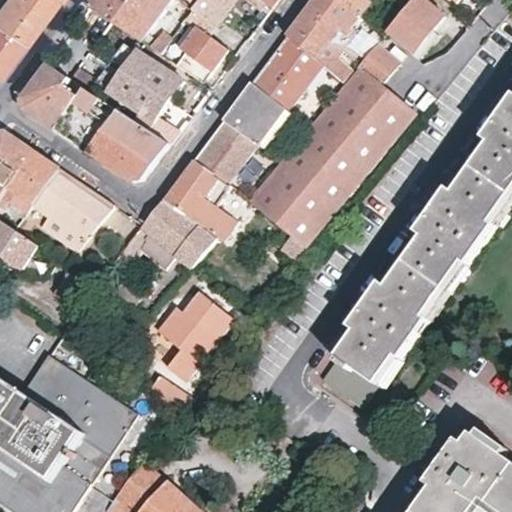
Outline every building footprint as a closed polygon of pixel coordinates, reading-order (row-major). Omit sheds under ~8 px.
[(0,21),(29,41),(43,22),(58,0),(6,0),(0,9),(0,21)] [(96,0),(91,7),(149,46),(155,36),(151,34),(176,0),(96,0)] [(273,8),(262,0),(203,0),(202,2),(196,10),(189,18),(212,35),(238,0),(252,0),(264,9),(263,10),(269,15),(273,8)] [(262,0),(273,8),(279,0),(262,0)] [(316,0),(301,20),(288,37),(319,61),(333,44),(341,32),(347,36),(354,27),(363,15),(344,0),(316,0)] [(344,0),(363,15),(375,0),(406,0),(412,4),(415,0),(344,0)] [(396,38),(394,41),(410,54),(444,16),(425,0),(415,0),(412,4),(389,31),(396,38)] [(479,8),(472,1),(465,8),(472,15),(479,8)] [(458,21),(465,28),(470,23),(462,16),(458,21)] [(212,35),(189,18),(175,37),(163,55),(206,83),(230,50),(212,35)] [(29,41),(0,21),(0,75),(5,74),(19,55),(29,41)] [(360,32),(354,27),(347,36),(341,32),(333,44),(344,53),(360,32)] [(384,38),(386,34),(379,29),(370,40),(377,45),(384,38)] [(165,30),(152,48),(163,55),(175,37),(165,30)] [(271,61),(254,82),(291,111),(326,66),(319,61),(288,37),(271,61)] [(357,69),(361,71),(378,85),(398,60),(382,47),(387,42),(384,38),(377,45),(357,69)] [(137,116),(134,120),(150,131),(165,112),(186,82),(141,52),(111,92),(120,98),(117,102),(137,116)] [(329,69),(346,83),(351,76),(334,63),(329,69)] [(73,80),(49,64),(24,99),(25,108),(40,119),(56,130),(81,97),(69,87),(73,80)] [(251,201),(292,234),(308,246),(413,114),(378,85),(361,71),(252,200),(251,201)] [(240,102),(226,121),(265,151),(294,114),(291,111),(254,82),(240,102)] [(81,97),(56,130),(71,139),(91,152),(121,111),(87,89),(81,97)] [(325,380),(364,407),(400,356),(404,359),(431,321),(427,317),(465,262),(470,265),(497,226),(493,223),(511,194),(511,97),(504,110),(502,109),(492,122),(494,124),(484,138),(490,142),(454,193),(449,188),(438,205),(436,204),(428,216),(429,217),(420,231),(425,236),(389,287),(383,283),(374,297),(372,296),(361,312),(363,313),(354,326),(359,331),(325,380)] [(145,180),(171,145),(150,131),(134,120),(121,111),(91,152),(102,159),(127,177),(134,182),(145,180)] [(171,145),(186,126),(165,112),(150,131),(171,145)] [(210,142),(196,161),(229,184),(230,183),(250,162),(260,170),(271,156),(265,151),(226,121),(210,142)] [(0,207),(14,185),(36,151),(9,132),(0,134),(0,207)] [(42,205),(64,170),(52,162),(36,151),(14,185),(42,205)] [(184,177),(166,201),(220,240),(227,245),(233,236),(205,214),(211,206),(200,197),(205,190),(218,199),(229,184),(196,161),(184,177)] [(90,188),(64,170),(42,205),(39,209),(50,217),(45,225),(43,227),(81,255),(87,247),(116,206),(90,188)] [(220,240),(166,201),(160,208),(145,226),(121,258),(132,266),(144,251),(169,269),(179,256),(194,267),(199,262),(220,240)] [(50,217),(39,209),(34,217),(45,225),(50,217)] [(0,243),(8,248),(4,253),(27,269),(29,268),(34,272),(38,266),(32,262),(45,245),(25,231),(1,216),(0,215),(0,243)] [(283,246),(302,262),(313,250),(308,246),(292,234),(283,246)] [(72,266),(58,288),(62,291),(66,292),(75,293),(80,296),(91,279),(72,266)] [(108,276),(101,284),(108,289),(115,280),(108,276)] [(17,286),(9,297),(27,309),(35,298),(17,286)] [(62,291),(58,288),(54,293),(61,298),(66,292),(62,291)] [(239,320),(203,291),(186,312),(179,306),(160,331),(163,334),(180,321),(215,349),(239,320)] [(75,293),(66,292),(61,298),(73,306),(80,296),(75,293)] [(215,349),(180,321),(163,334),(184,350),(170,367),(189,382),(215,349)] [(0,375),(0,500),(17,511),(75,511),(93,486),(141,415),(51,355),(26,392),(0,375)] [(195,398),(162,375),(151,390),(184,412),(195,398)] [(511,511),(511,461),(472,433),(464,443),(459,439),(428,482),(434,486),(415,511),(477,511),(486,500),(503,511),(511,511)] [(171,441),(164,437),(160,441),(167,446),(171,441)] [(141,511),(167,483),(144,462),(115,499),(129,511),(141,511)] [(167,483),(141,511),(202,511),(168,482),(167,483)] [(103,511),(113,498),(93,486),(75,511),(103,511)] [(486,511),(487,511),(486,500),(477,511),(486,511)] [(503,511),(486,500),(487,511),(488,511),(503,511)]
